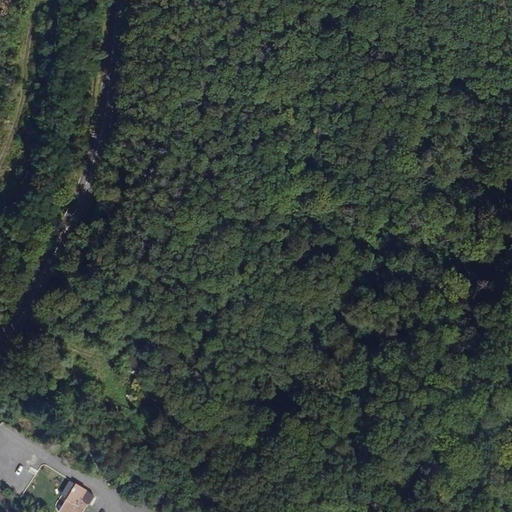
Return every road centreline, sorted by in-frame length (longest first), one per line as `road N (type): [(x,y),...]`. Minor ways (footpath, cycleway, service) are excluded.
road 1 (tertiary): [(0,344),(43,277),(101,138),(119,0)]
road 2 (track): [(0,172),(30,86),(37,0)]
road 3 (track): [(282,511),(356,478),(390,485),(431,511)]
